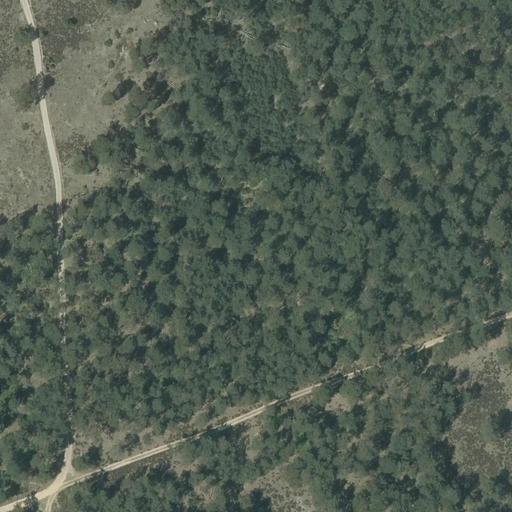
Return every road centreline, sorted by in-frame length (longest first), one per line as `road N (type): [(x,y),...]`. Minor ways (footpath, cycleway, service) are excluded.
road 1 (unknown): [(21,0),(59,181),(68,418),(61,482)]
road 2 (track): [(511,314),(61,482)]
